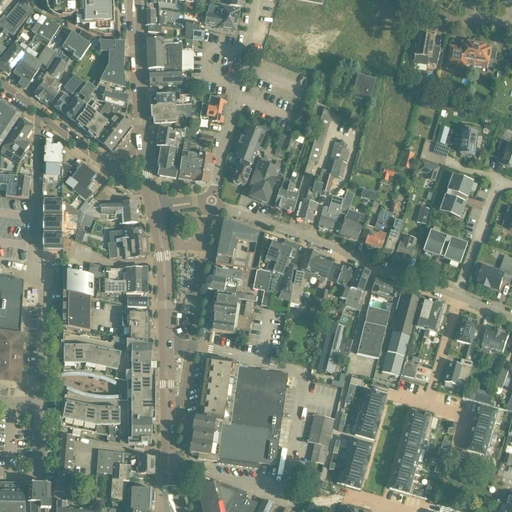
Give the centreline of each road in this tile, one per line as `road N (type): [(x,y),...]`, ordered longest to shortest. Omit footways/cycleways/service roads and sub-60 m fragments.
road 1 (primary): [(174,511),(162,249),(152,208)]
road 2 (residential): [(0,400),(40,404),(45,269),(32,267),(36,179)]
road 3 (residential): [(208,201),(456,297)]
road 4 (residential): [(208,201),(255,0)]
road 5 (primary): [(142,139),(133,0)]
road 6 (residential): [(456,297),(498,181)]
